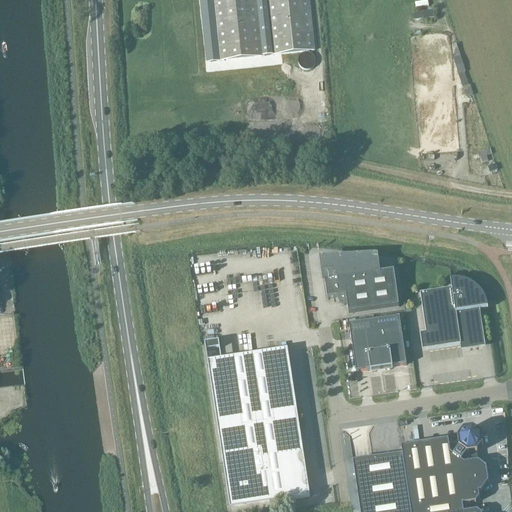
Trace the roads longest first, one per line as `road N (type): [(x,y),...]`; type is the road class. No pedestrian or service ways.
road 1 (tertiary): [(511,230),(269,200),(121,214)]
road 2 (primary): [(133,372),(108,193),(96,0)]
road 3 (unclassified): [(326,333),(339,416),(511,393)]
road 4 (primary): [(165,511),(133,372)]
road 5 (primary): [(133,372),(153,511)]
road 6 (tertiary): [(0,232),(121,214)]
